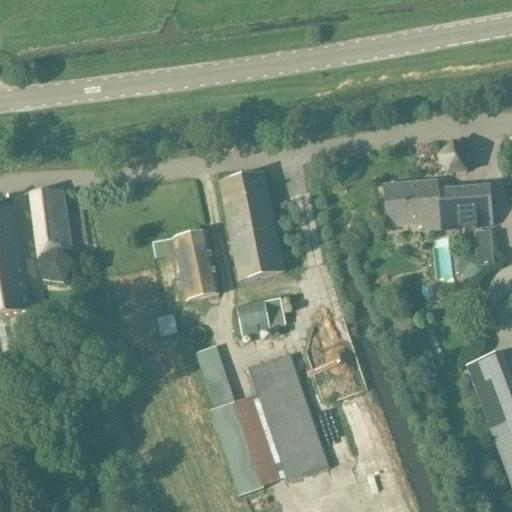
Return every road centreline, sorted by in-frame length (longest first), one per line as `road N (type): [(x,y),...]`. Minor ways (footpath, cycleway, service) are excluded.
road 1 (tertiary): [(511,25),(0,102)]
road 2 (unclassified): [(0,189),(511,123)]
road 3 (track): [(197,166),(235,358),(309,337),(349,467),(331,511)]
